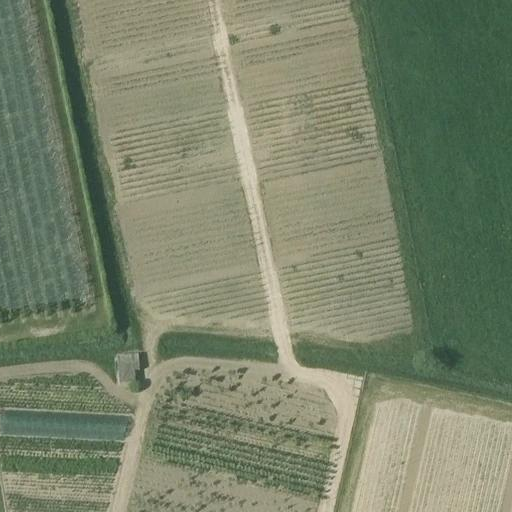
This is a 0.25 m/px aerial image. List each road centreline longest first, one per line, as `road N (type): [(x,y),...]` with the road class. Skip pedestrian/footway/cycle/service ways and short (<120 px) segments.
road 1 (track): [(115,511),(146,378),(148,321),(77,0)]
road 2 (track): [(148,321),(276,333),(311,327),(337,291),(340,267),(283,0)]
road 3 (track): [(147,367),(196,365),(340,385),(348,406),(329,511)]
